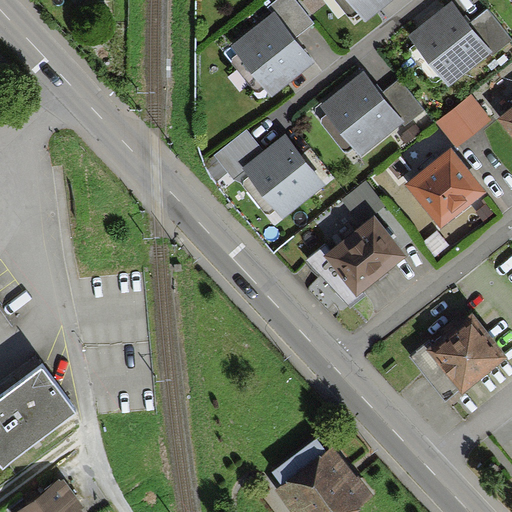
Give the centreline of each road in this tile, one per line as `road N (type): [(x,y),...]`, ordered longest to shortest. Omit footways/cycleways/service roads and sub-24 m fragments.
road 1 (primary): [(334,370),(0,6)]
road 2 (residential): [(511,223),(334,370)]
road 3 (primary): [(466,511),(334,370)]
road 4 (residential): [(416,0),(325,80)]
